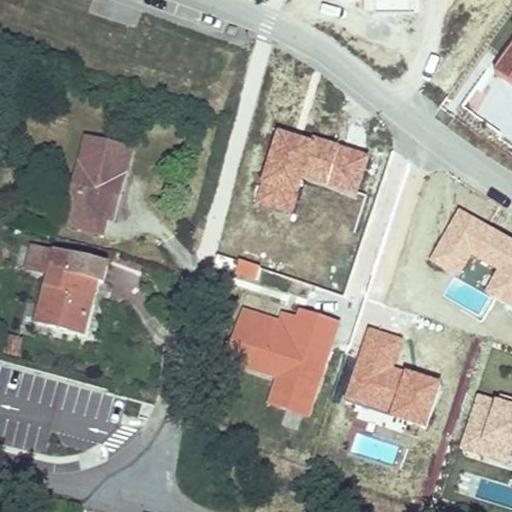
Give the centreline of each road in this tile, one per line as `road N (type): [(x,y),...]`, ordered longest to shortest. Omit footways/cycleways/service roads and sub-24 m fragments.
road 1 (residential): [(208,0),(319,47),(511,189)]
road 2 (track): [(192,279),(275,0)]
